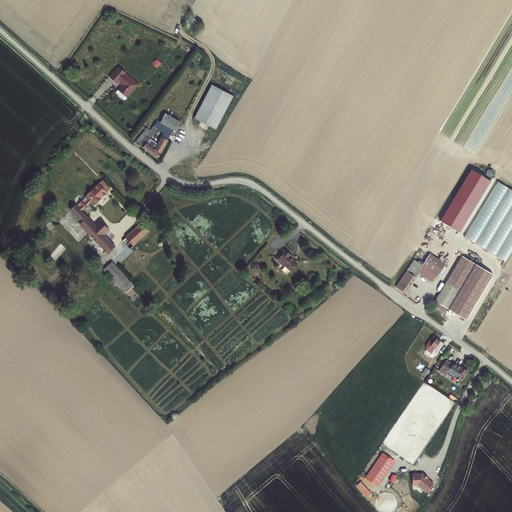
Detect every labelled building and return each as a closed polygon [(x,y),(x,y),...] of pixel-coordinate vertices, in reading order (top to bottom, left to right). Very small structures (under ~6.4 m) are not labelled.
[(138,83),(118,65),(109,76),(117,82),(118,80),(122,84),(118,88),(126,96),(138,83)] [(213,81),(195,115),(217,127),(235,93),(213,81)] [(160,120),(174,127),(176,129),(181,119),(166,111),(160,120)] [(158,119),(155,123),(171,132),(174,127),(160,120),(158,119)] [(154,129),(156,131),(162,134),(168,138),(171,132),(155,123),(152,128),(154,129)] [(149,126),(138,139),(142,142),(150,127),(149,126)] [(159,156),(168,138),(162,134),(156,146),(148,140),(156,131),(154,129),(152,128),(150,127),(142,142),(159,156)] [(466,169),(439,223),(460,233),(487,179),(466,169)] [(86,195),(70,211),(91,232),(109,251),(117,244),(105,232),(109,227),(101,219),(97,223),(83,209),(91,200),(94,204),(112,187),(103,178),(86,195)] [(470,223),(485,195),(481,193),(466,221),(470,223)] [(145,220),(124,238),(132,246),(152,228),(145,220)] [(292,252),(285,246),(276,257),(285,264),(283,267),(286,270),(289,270),(291,267),(292,268),(299,260),(291,254),(292,252)] [(414,257),(410,264),(420,270),(433,277),(444,259),(427,249),(421,260),(414,257)] [(477,258),(464,250),(444,284),(453,289),(446,301),(450,303),(477,258)] [(136,283),(114,260),(106,268),(128,291),(136,283)] [(410,264),(397,285),(407,291),(420,270),(410,264)] [(453,289),(444,284),(437,295),(446,301),(453,289)] [(445,342),(435,334),(425,345),(429,348),(432,344),(439,349),(445,342)] [(432,344),(429,348),(436,354),(439,349),(432,344)] [(454,362),(447,358),(440,368),(447,373),(448,371),(455,376),(456,375),(463,379),(469,369),(462,364),(462,365),(455,360),(454,362)] [(382,452),(365,478),(378,486),(395,461),(382,452)] [(411,473),(412,486),(418,485),(426,492),(434,484),(422,472),(411,473)] [(361,481),(355,486),(366,497),(372,492),(361,481)]
